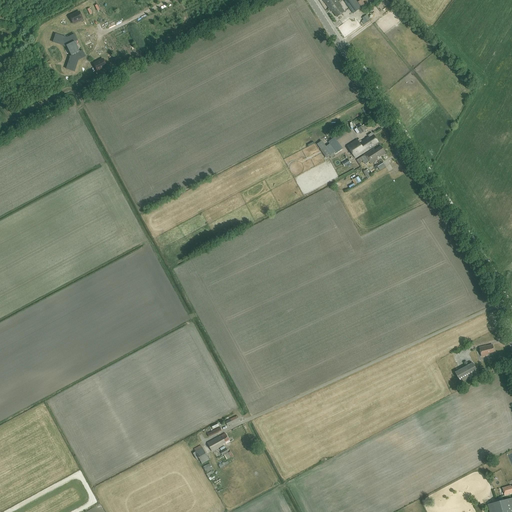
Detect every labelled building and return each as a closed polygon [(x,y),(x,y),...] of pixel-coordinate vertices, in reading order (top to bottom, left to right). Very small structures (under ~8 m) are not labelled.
[(341,8),(342,7),(336,0),(323,0),(332,12),(333,11),(337,17),(344,12),(341,8)] [(346,0),(344,2),(353,14),(361,8),(355,0),(346,0)] [(90,15),(101,11),(98,4),(88,7),(90,15)] [(73,23),(83,18),(79,12),(70,17),(73,23)] [(72,41),(75,40),(72,34),(65,38),(53,34),(52,34),(53,34),(51,43),(62,46),(63,47),(64,46),(66,49),(65,49),(67,53),(68,53),(69,56),(68,56),(68,57),(65,69),(73,71),(72,72),(73,72),(73,71),(76,60),(83,56),(80,50),(78,51),(76,49),(77,48),(75,43),(74,44),(72,41)] [(120,48),(110,53),(113,59),(123,54),(120,48)] [(95,70),(105,64),(101,58),(92,63),(95,70)] [(356,127),(357,128),(357,129),(360,134),(367,129),(364,125),(362,126),(360,124),(356,127)] [(374,145),(378,142),(372,133),(368,135),(369,137),(360,143),(357,139),(347,146),(355,158),(375,145),(374,145)] [(330,144),(329,144),(324,147),(326,150),(327,149),(332,155),(335,153),(336,154),(343,149),(335,137),(328,142),(330,144)] [(385,154),(384,152),(381,146),(375,150),(374,148),(361,157),(366,165),(369,162),(370,164),(378,160),(377,159),(381,156),(382,156),(385,154)] [(482,357),(488,355),(488,354),(494,352),(493,345),(486,346),(479,348),(482,357)] [(472,362),(459,369),(465,381),(478,374),(472,362)] [(461,383),(465,381),(459,369),(455,372),(461,383)] [(225,422),(228,426),(240,421),(237,416),(225,422)] [(209,437),(222,431),(220,427),(207,434),(209,437)] [(224,445),(230,442),(225,434),(207,443),(212,451),(224,445)] [(193,449),(195,452),(193,453),(197,460),(199,459),(202,464),(209,460),(201,445),(193,449)] [(210,476),(211,480),(216,478),(213,470),(214,469),(212,464),(205,467),(209,477),(210,476)] [(511,486),(511,487),(511,486),(502,488),(504,495),(510,494),(510,493),(511,493),(511,486)] [(511,511),(511,501),(511,498),(487,505),(489,511),(511,511)]
